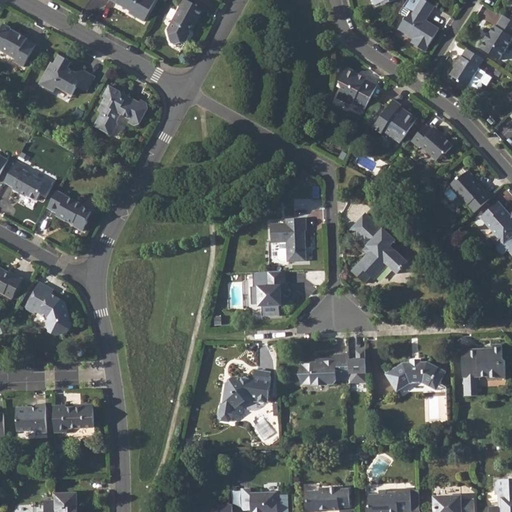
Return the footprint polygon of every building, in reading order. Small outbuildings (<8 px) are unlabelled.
[(109,0),(129,12),(133,11),(136,13),(134,17),(143,23),(154,0),(109,0)] [(203,11),(184,0),(166,32),(169,44),(173,46),(185,43),(190,35),(189,31),(196,18),(199,19),(203,11)] [(398,28),(410,35),(412,33),(416,36),(414,38),(412,43),(424,50),(438,28),(425,20),(434,5),(425,0),(417,0),(407,17),(406,15),(398,28)] [(511,20),(503,15),(496,27),(495,26),(480,48),(499,61),(511,41),(511,20)] [(0,48),(17,58),(15,61),(25,67),(37,45),(27,40),(28,37),(19,32),(18,34),(13,31),(11,27),(4,23),(0,30),(0,48)] [(484,59),(467,49),(462,57),(461,56),(456,63),(458,64),(450,75),(459,81),(458,83),(467,88),(469,86),(477,91),(479,91),(482,87),(481,84),(480,83),(486,73),(479,69),(480,68),(478,68),(484,59)] [(79,80),(77,74),(74,74),(67,70),(72,61),(61,55),(56,64),(53,62),(41,83),(54,91),(58,86),(74,95),(78,87),(81,82),(79,80)] [(339,89),(335,97),(347,104),(351,103),(363,109),(376,86),(363,80),(363,81),(356,77),(357,75),(344,68),(337,82),(339,89)] [(102,113),(95,125),(113,135),(118,125),(116,122),(120,114),(130,119),(128,122),(134,125),(140,122),(148,108),(146,103),(141,99),(139,102),(126,95),(124,100),(121,98),(121,92),(109,86),(104,97),(105,98),(98,111),(102,113)] [(396,112),(399,108),(401,105),(393,100),(373,129),(381,135),(382,133),(390,138),(392,135),(402,142),(417,120),(407,113),(405,115),(401,113),(400,115),(396,112)] [(425,125),(411,141),(418,147),(419,145),(436,160),(441,155),(445,155),(452,146),(444,139),(443,139),(439,136),(441,134),(434,128),(431,131),(425,125)] [(0,154),(0,174),(9,160),(0,154)] [(14,165),(5,182),(14,187),(14,189),(19,192),(22,192),(37,200),(41,193),(41,190),(45,182),(24,170),(14,165)] [(467,205),(474,212),(490,198),(483,191),(485,189),(479,183),(476,183),(473,180),(474,179),(467,171),(460,177),(458,177),(449,185),(451,187),(446,191),(446,194),(452,201),(455,201),(458,198),(466,207),(467,205)] [(57,191),(48,208),(58,213),(56,215),(65,220),(67,220),(74,224),(75,227),(83,231),(88,222),(87,220),(92,212),(82,207),(83,205),(57,191)] [(498,202),(481,217),(497,235),(494,237),(493,240),(497,245),(498,248),(502,254),(508,249),(511,245),(511,219),(509,217),(510,216),(498,202)] [(350,230),(367,245),(371,250),(367,254),(351,271),(364,283),(370,277),(373,279),(387,265),(396,274),(407,262),(390,245),(395,240),(366,213),(350,230)] [(304,261),(303,247),(301,246),(301,240),(303,240),(303,231),(304,231),(304,219),(284,220),(284,224),(269,224),(269,243),(278,243),(278,247),(276,250),(276,258),(279,261),(285,260),(286,262),(304,261)] [(0,291),(13,299),(24,280),(13,273),(11,276),(7,273),(7,272),(0,267),(0,291)] [(283,271),(251,272),(252,286),(249,286),(250,307),(259,306),(260,317),(277,316),(277,305),(279,305),(279,289),(284,289),(283,271)] [(41,283),(27,306),(50,319),(47,324),(49,332),(56,336),(68,332),(71,326),(68,314),(65,313),(65,310),(66,308),(65,303),(51,295),(53,291),(41,283)] [(462,378),(464,378),(477,378),(487,377),(487,380),(505,379),(505,361),(501,358),(501,345),(492,345),(492,350),(461,351),(462,378)] [(335,379),(342,379),(342,375),(349,375),(348,355),(334,355),(334,359),(317,359),(316,360),(316,365),(315,366),(313,366),(310,364),(301,364),(301,366),(299,369),(299,373),(299,375),(301,379),(301,381),(301,383),(311,383),(313,381),(323,380),(325,382),(333,382),(335,379)] [(423,383),(427,385),(430,380),(438,384),(445,372),(427,362),(406,363),(402,364),(386,374),(397,391),(408,383),(423,383)] [(225,386),(224,405),(237,407),(244,402),(251,402),(251,399),(268,400),(270,379),(254,377),(253,381),(234,379),(233,384),(229,387),(225,386)] [(29,407),(16,407),(17,431),(37,430),(37,434),(47,433),(46,404),(36,404),(36,408),(29,408),(29,407)] [(94,405),(54,406),(54,432),(68,432),(67,428),(95,428),(94,405)] [(64,444),(55,444),(55,453),(65,453),(64,444)] [(511,511),(511,475),(508,475),(508,479),(495,480),(496,495),(500,495),(500,506),(489,507),(489,511),(511,511)] [(307,499),(305,502),(305,511),(317,511),(319,510),(327,510),(327,511),(337,511),(337,508),(348,508),(347,489),(336,489),(336,487),(318,488),(318,491),(306,491),(307,499)] [(380,500),(380,496),(369,497),(369,506),(366,509),(366,511),(411,511),(410,488),(396,489),(396,492),(385,492),(385,499),(380,500)] [(250,489),(241,489),(242,511),(250,510),(250,511),(276,511),(276,503),(280,503),(279,491),(250,493),(250,489)] [(77,493),(55,494),(55,499),(55,503),(55,511),(74,511),(74,508),(77,508),(77,493)] [(461,496),(434,497),(434,511),(474,511),(474,500),(461,501),(461,496)] [(55,511),(55,503),(44,503),(44,511),(55,511)]
